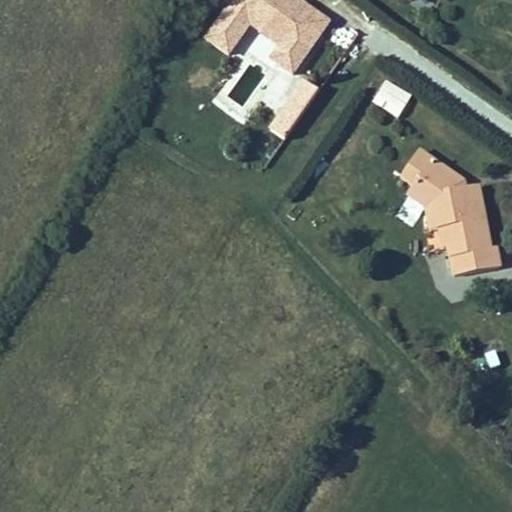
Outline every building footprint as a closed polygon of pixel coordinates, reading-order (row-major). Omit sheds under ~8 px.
[(229,0),(204,37),(226,52),(247,21),(255,10),(285,31),(277,42),(267,56),(290,71),(318,30),(307,23),(315,11),(298,0),(229,0)] [(255,10),(247,21),(277,42),(285,31),(255,10)] [(315,11),(307,23),(318,30),(326,19),(315,11)] [(267,130),(285,142),(319,92),(301,80),(267,130)] [(385,80),(370,103),(399,121),(413,98),(385,80)] [(262,103),(278,113),(288,96),(272,86),(262,103)] [(302,138),(317,148),(350,99),(336,89),(302,138)] [(464,183),(420,154),(401,180),(414,189),(416,185),(435,199),(440,230),(444,251),(449,250),(455,279),(501,270),(497,249),(491,250),(479,188),(466,192),(464,183)] [(408,197),(425,210),(429,233),(440,230),(435,199),(416,185),(414,189),(408,197)]
